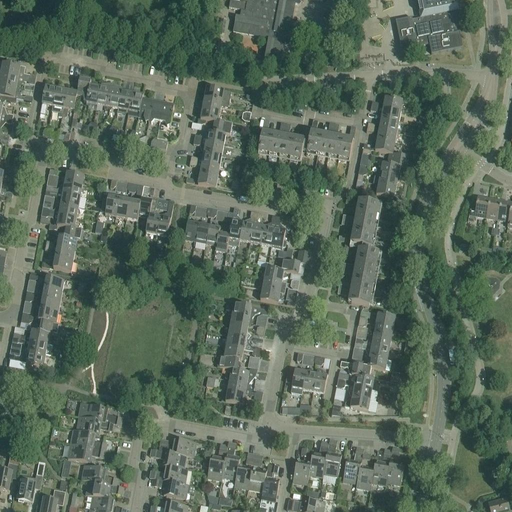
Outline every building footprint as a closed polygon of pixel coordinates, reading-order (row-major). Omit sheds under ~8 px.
[(308,0),(309,0),(310,0),(322,3),(323,3),(323,0),(224,0),(224,1),(230,2),(229,10),(241,12),(241,14),(240,19),(236,18),(233,33),(268,40),(264,65),(280,68),(281,60),(286,36),(289,37),(295,5),(297,6),(300,3),(300,0),(308,0)] [(418,0),(422,19),(412,21),(411,19),(395,22),(402,53),(418,50),(417,48),(429,46),(431,53),(431,55),(463,49),(459,33),(457,34),(456,27),(460,26),(455,0),(418,0)] [(3,65),(1,76),(35,82),(36,78),(31,77),(29,77),(23,76),(25,69),(3,65)] [(0,87),(19,90),(24,83),(27,83),(30,86),(34,87),(35,82),(1,76),(0,81),(0,87)] [(84,103),(83,104),(86,105),(89,87),(90,87),(90,83),(83,81),(83,79),(79,79),(77,93),(76,98),(77,98),(82,99),(84,103)] [(104,112),(107,111),(112,86),(111,85),(104,86),(104,88),(100,87),(97,107),(102,108),(104,112)] [(112,110),(118,111),(121,91),(118,91),(119,89),(113,86),(112,86),(107,111),(109,113),(112,110)] [(0,97),(1,98),(8,99),(16,101),(31,104),(32,99),(27,98),(24,99),(21,98),(19,90),(0,87),(0,97)] [(23,87),(21,96),(30,98),(32,89),(23,87)] [(91,106),(97,107),(100,87),(97,87),(96,89),(90,87),(89,87),(86,102),(86,105),(85,107),(88,109),(91,106)] [(47,107),(53,108),(56,89),(52,88),(52,90),(45,88),(41,108),(42,109),(44,110),(47,107)] [(60,90),(56,89),(53,108),(52,114),(58,115),(58,119),(62,119),(66,92),(59,91),(60,90)] [(204,100),(229,105),(230,100),(222,99),(224,92),(204,89),(203,93),(205,93),(204,100)] [(124,116),(128,115),(132,95),(125,94),(125,92),(121,91),(118,111),(117,115),(124,116)] [(73,94),(66,92),(62,119),(64,120),(67,116),(68,111),(74,112),(77,98),(76,98),(77,93),(73,92),(73,94)] [(133,114),(139,115),(141,102),(142,102),(142,100),(143,95),(139,95),(139,96),(132,95),(128,115),(131,117),(133,114)] [(0,107),(3,105),(7,102),(8,102),(8,99),(1,98),(0,97),(0,107)] [(383,108),(383,111),(400,114),(402,105),(406,105),(406,104),(382,99),(382,101),(379,104),(383,108)] [(146,124),(148,124),(152,104),(145,103),(146,101),(142,100),(142,102),(141,102),(139,115),(138,119),(144,120),(146,124)] [(200,110),(220,114),(221,108),(228,110),(229,105),(204,100),(203,107),(201,107),(200,110)] [(154,122),(159,123),(163,104),(159,103),(159,105),(152,104),(148,124),(151,125),(154,122)] [(163,104),(159,123),(165,125),(167,128),(170,127),(173,112),(174,108),(167,107),(167,105),(163,104)] [(0,119),(12,122),(13,117),(8,116),(6,117),(5,115),(7,115),(5,110),(3,109),(0,108),(0,119)] [(220,125),(221,125),(222,122),(219,120),(220,114),(200,110),(200,114),(201,114),(200,121),(205,122),(205,123),(206,123),(213,124),(220,125)] [(377,116),(378,121),(402,126),(402,125),(399,124),(400,114),(383,111),(379,110),(379,112),(377,113),(377,116)] [(0,130),(1,131),(4,127),(3,126),(5,124),(7,125),(12,126),(12,122),(0,119),(0,130)] [(379,129),(379,132),(396,136),(398,126),(402,126),(378,121),(376,125),(379,129)] [(225,137),(230,138),(233,139),(234,138),(230,137),(232,127),(221,125),(220,125),(213,124),(213,127),(208,129),(210,134),(225,137)] [(265,137),(262,137),(258,154),(268,156),(279,158),(290,160),(300,163),(302,154),(306,155),(317,157),(327,159),(338,161),(349,163),(352,145),(349,144),(347,140),(342,141),(338,138),(334,142),(331,141),(328,140),(326,136),(321,136),(317,133),(314,138),(310,137),(310,133),(311,129),(306,128),(306,129),(305,136),(304,141),(304,145),(301,144),(299,139),(294,140),(290,137),(286,141),(283,141),(279,140),(278,135),(272,136),(268,133),(265,137)] [(0,141),(1,141),(1,142),(8,143),(9,138),(4,137),(2,138),(1,137),(3,136),(1,131),(0,130),(0,141)] [(373,138),(374,143),(398,147),(398,146),(395,146),(396,136),(379,132),(378,136),(373,138)] [(205,144),(223,148),(225,137),(210,134),(206,133),(205,134),(202,137),(206,141),(205,144)] [(156,141),(155,149),(166,151),(167,144),(156,141)] [(375,154),(388,157),(388,156),(392,157),(393,156),(394,147),(398,148),(398,147),(374,143),(371,147),(375,150),(375,154)] [(205,144),(202,144),(202,146),(199,147),(201,154),(221,158),(223,148),(205,144)] [(202,165),(201,166),(219,169),(221,159),(225,160),(225,159),(201,154),(197,160),(196,159),(191,158),(190,164),(198,165),(198,164),(202,165)] [(384,163),(385,166),(400,169),(405,170),(406,163),(407,164),(408,159),(393,156),(392,157),(388,156),(388,157),(387,162),(384,163)] [(381,171),(380,176),(400,180),(400,176),(399,176),(400,169),(385,166),(380,165),(380,166),(378,168),(381,171)] [(196,171),(197,176),(221,181),(221,180),(217,179),(219,169),(201,166),(201,169),(196,171)] [(63,185),(87,189),(83,188),(85,178),(67,174),(66,178),(61,180),(63,185)] [(0,186),(4,187),(8,183),(6,182),(8,180),(10,182),(15,183),(16,178),(0,175),(0,186)] [(221,181),(197,176),(194,180),(198,183),(197,187),(215,190),(217,180),(221,181)] [(375,184),(376,187),(396,190),(397,184),(399,184),(400,180),(380,176),(379,183),(375,184)] [(46,192),(81,199),(83,190),(86,190),(87,189),(63,185),(58,191),(53,190),(51,189),(47,188),(46,192)] [(0,197),(0,198),(1,198),(7,199),(12,199),(13,195),(8,194),(5,195),(4,193),(6,192),(4,187),(0,186),(0,197)] [(396,190),(376,187),(374,189),(377,192),(376,198),(396,202),(396,197),(395,197),(396,190)] [(59,206),(83,211),(83,210),(79,209),(81,199),(46,192),(45,198),(50,199),(51,198),(57,199),(59,206)] [(114,223),(115,224),(120,200),(116,197),(113,201),(109,200),(105,217),(115,219),(114,223)] [(117,220),(126,221),(130,204),(127,203),(125,198),(120,200),(115,224),(116,224),(117,220)] [(138,219),(139,219),(149,221),(149,217),(150,217),(152,208),(151,208),(152,203),(148,202),(146,198),(142,200),(141,204),(138,219)] [(475,218),(486,220),(489,202),(478,200),(476,212),(470,211),(468,223),(474,224),(475,218)] [(138,224),(139,219),(138,219),(141,204),(137,201),(133,205),(130,204),(126,221),(137,223),(136,228),(137,228),(138,224)] [(486,220),(497,222),(501,204),(489,202),(486,220)] [(379,207),(361,203),(360,207),(355,209),(357,214),(354,218),(358,222),(357,225),(357,228),(352,230),(353,235),(350,239),(354,242),(353,246),(349,245),(346,244),(345,249),(346,250),(352,251),(352,250),(357,251),(361,252),(360,255),(355,257),(357,262),(353,266),(358,270),(357,273),(356,276),(351,278),(353,283),(350,287),(354,290),(353,294),(353,297),(348,298),(350,303),(349,304),(369,308),(371,297),(373,286),(375,276),(377,266),(379,255),(370,253),(371,249),(373,239),(375,228),(377,218),(379,207)] [(497,222),(508,224),(509,224),(511,211),(511,207),(511,206),(501,204),(497,222)] [(42,214),(77,220),(79,211),(83,211),(59,206),(56,210),(57,211),(56,212),(49,211),(47,210),(43,209),(42,214)] [(231,225),(229,238),(229,241),(228,247),(239,249),(240,243),(239,243),(243,223),(239,220),(238,221),(236,219),(238,216),(239,211),(234,210),(233,215),(233,216),(232,223),(231,225)] [(72,230),(75,231),(77,220),(42,214),(41,219),(46,220),(47,219),(54,221),(55,222),(53,223),(55,227),(58,228),(63,229),(66,230),(72,231),(72,230)] [(155,241),(156,241),(161,217),(157,214),(153,218),(150,217),(149,217),(149,221),(146,235),(156,237),(155,241)] [(239,243),(240,243),(250,245),(256,215),(251,214),(250,218),(251,222),(249,223),(248,222),(243,223),(239,243)] [(256,215),(250,245),(260,247),(259,250),(260,250),(264,227),(261,224),(260,224),(258,222),(259,221),(260,215),(256,215)] [(161,217),(156,241),(157,241),(158,237),(168,239),(171,222),(168,221),(165,216),(161,217)] [(264,227),(260,250),(261,251),(262,247),(271,249),(277,219),(272,218),(271,222),(272,225),(270,226),(269,225),(264,227)] [(277,219),(271,249),(282,251),(286,232),(281,228),(280,228),(278,227),(280,224),(281,220),(277,219)] [(193,248),(194,248),(199,225),(194,221),(191,225),(188,225),(184,242),(194,244),(193,248)] [(196,245),(206,246),(209,229),(206,228),(204,223),(199,225),(194,248),(196,249),(196,245)] [(206,246),(216,248),(219,233),(220,233),(221,229),(215,225),(212,229),(209,229),(206,246)] [(77,242),(77,243),(82,244),(86,245),(86,243),(82,243),(84,234),(88,235),(88,233),(84,232),(84,233),(75,231),(72,230),(72,231),(66,230),(66,233),(61,234),(63,239),(62,240),(77,242)] [(216,248),(215,252),(214,256),(216,257),(216,253),(226,255),(228,247),(229,241),(229,238),(226,237),(225,232),(220,233),(219,233),(216,248)] [(58,250),(75,253),(77,243),(77,242),(62,240),(63,239),(58,238),(55,243),(59,246),(58,250)] [(52,253),(54,260),(77,264),(74,263),(75,253),(58,250),(54,249),(46,247),(45,252),(50,253),(52,253)] [(282,262),(280,273),(286,274),(300,277),(303,278),(304,270),(307,270),(310,255),(299,253),(297,265),(282,262)] [(42,269),(54,271),(71,275),(73,264),(77,265),(77,264),(54,260),(51,264),(49,266),(42,264),(42,269)] [(266,272),(264,281),(282,284),(282,282),(287,280),(286,274),(280,273),(262,269),(261,271),(266,272)] [(42,290),(66,295),(67,294),(63,293),(64,283),(47,280),(46,283),(41,284),(42,290)] [(258,290),(258,291),(282,295),(284,296),(286,285),(282,284),(264,281),(262,291),(258,290)] [(43,301),(61,304),(62,294),(66,295),(42,290),(39,294),(44,298),(43,301)] [(282,295),(258,291),(257,292),(262,293),(260,302),(278,306),(279,302),(283,300),(282,295)] [(39,311),(63,316),(63,315),(59,314),(61,304),(43,301),(42,304),(37,306),(39,311)] [(228,316),(252,321),(255,316),(260,314),(260,311),(252,309),(234,306),(232,316),(228,316)] [(44,323),(57,326),(57,325),(59,316),(63,317),(63,316),(39,311),(33,318),(30,317),(30,318),(28,316),(23,315),(22,319),(30,321),(39,323),(44,324),(44,323)] [(376,323),(375,326),(394,330),(396,319),(376,315),(372,320),(376,323)] [(232,318),(230,328),(248,331),(249,327),(253,326),(252,321),(228,316),(228,317),(232,318)] [(50,335),(50,336),(59,337),(59,338),(63,339),(63,337),(59,336),(61,326),(57,325),(57,326),(44,323),(44,324),(43,327),(38,328),(40,333),(42,333),(42,334),(50,335)] [(370,332),(371,337),(395,342),(396,340),(392,340),(394,330),(375,326),(374,330),(370,332)] [(224,337),(224,338),(248,342),(251,338),(247,335),(248,331),(230,328),(228,338),(224,337)] [(14,335),(13,339),(48,346),(50,336),(50,335),(42,334),(42,333),(40,333),(30,331),(30,332),(25,338),(20,337),(18,336),(14,335)] [(363,346),(371,348),(389,351),(391,342),(395,342),(371,337),(368,341),(366,344),(363,343),(363,346)] [(228,339),(226,349),(244,352),(245,349),(250,347),(248,342),(224,338),(228,339)] [(48,346),(13,339),(12,345),(16,346),(19,345),(25,346),(26,353),(50,357),(51,358),(53,347),(48,346)] [(365,353),(367,358),(391,363),(392,362),(388,361),(389,351),(371,348),(363,346),(362,348),(358,350),(365,351),(365,353)] [(226,349),(224,359),(224,360),(239,362),(239,363),(240,363),(244,364),(244,363),(247,359),(243,355),(244,352),(226,349)] [(26,364),(44,367),(46,357),(50,358),(50,357),(26,353),(21,359),(16,358),(14,357),(10,356),(9,361),(26,364)] [(217,369),(231,372),(235,373),(235,372),(236,369),(241,368),(240,363),(239,363),(239,362),(224,360),(224,359),(219,358),(216,357),(216,358),(219,359),(217,369)] [(352,361),(351,365),(354,366),(367,369),(372,370),(385,373),(387,363),(391,364),(391,363),(367,358),(363,363),(352,361)] [(354,378),(369,381),(370,380),(372,370),(367,369),(354,366),(351,365),(351,366),(341,363),(340,368),(345,369),(347,369),(350,376),(349,377),(354,378)] [(301,396),(302,396),(306,372),(302,369),(299,373),(295,372),(292,390),(302,392),(301,396)] [(304,392),(313,394),(316,376),(313,375),(311,370),(306,372),(302,396),(303,396),(304,392)] [(226,381),(225,382),(249,386),(253,382),(256,378),(256,376),(249,375),(248,375),(235,372),(235,373),(231,372),(230,382),(226,381)] [(322,400),(323,400),(324,400),(328,376),(323,373),(320,377),(316,376),(313,394),(323,396),(322,400)] [(355,385),(354,388),(372,392),(374,383),(378,384),(379,381),(374,381),(370,380),(369,381),(354,378),(351,382),(355,385)] [(229,383),(227,393),(245,396),(254,398),(255,395),(252,394),(251,391),(249,386),(225,382),(229,383)] [(349,394),(350,399),(374,403),(374,402),(370,401),(372,392),(354,388),(350,388),(349,394)] [(245,396),(227,393),(225,404),(245,407),(246,406),(249,403),(244,399),(245,396)] [(374,403),(350,399),(347,403),(345,406),(344,409),(350,410),(368,413),(370,403),(374,404),(374,403)] [(89,406),(86,420),(98,423),(114,426),(122,427),(123,419),(108,416),(109,410),(89,406)] [(79,419),(76,433),(93,436),(92,436),(96,437),(97,430),(113,434),(114,426),(98,423),(86,420),(79,419)] [(73,432),(70,446),(90,450),(95,451),(106,453),(107,446),(91,442),(92,436),(93,436),(76,433),(73,432)] [(161,441),(159,452),(162,453),(166,454),(168,446),(168,443),(161,441)] [(175,456),(187,458),(187,459),(194,460),(197,445),(177,442),(176,448),(168,446),(166,454),(175,455),(175,456)] [(327,456),(326,461),(323,477),(337,479),(341,460),(334,459),(337,443),(330,442),(329,445),(327,456)] [(319,454),(327,456),(329,445),(322,443),(319,454)] [(223,480),(235,483),(236,483),(238,470),(239,470),(240,463),(233,461),(235,446),(228,444),(228,448),(225,464),(222,480),(223,480)] [(90,450),(70,446),(68,460),(87,464),(90,450)] [(222,483),(223,480),(222,480),(225,464),(228,448),(220,447),(217,462),(211,461),(208,481),(222,483)] [(309,478),(313,458),(314,452),(313,452),(303,450),(301,458),(304,458),(302,466),(296,465),(293,485),(307,487),(309,478)] [(343,484),(356,486),(357,487),(360,470),(360,471),(361,466),(363,455),(364,452),(356,450),(353,466),(347,464),(343,484)] [(392,450),(391,453),(392,453),(390,462),(397,463),(400,451),(392,450)] [(95,451),(93,459),(104,461),(106,453),(95,451)] [(159,452),(152,451),(151,458),(161,460),(162,453),(159,452)] [(375,466),(373,473),(374,473),(371,486),(372,486),(386,488),(386,485),(389,469),(389,465),(390,462),(392,453),(391,453),(384,452),(382,463),(386,464),(385,468),(375,466)] [(162,453),(161,460),(167,461),(165,469),(169,469),(184,472),(185,471),(187,459),(187,458),(175,456),(175,455),(166,454),(162,453)] [(245,466),(253,468),(255,457),(248,455),(245,466)] [(371,456),(363,455),(361,466),(368,467),(371,456)] [(255,457),(253,468),(261,469),(262,458),(255,457)] [(326,461),(313,458),(309,478),(323,480),(323,477),(326,461)] [(36,478),(43,479),(45,465),(39,464),(36,478)] [(386,485),(400,488),(404,468),(389,465),(389,469),(386,485)] [(0,491),(9,493),(11,480),(17,481),(20,468),(9,466),(7,473),(0,471),(0,491)] [(263,495),(262,495),(261,501),(275,504),(279,485),(273,484),(274,475),(277,475),(279,468),(269,466),(267,475),(265,482),(263,495)] [(82,482),(89,483),(101,486),(101,485),(108,486),(113,487),(117,488),(118,481),(102,478),(103,471),(84,468),(82,482)] [(169,469),(166,483),(169,484),(185,487),(189,487),(191,474),(188,473),(188,472),(185,471),(184,472),(169,469)] [(234,489),(248,492),(252,472),(239,470),(238,470),(236,483),(235,483),(234,489)] [(357,487),(356,486),(356,490),(371,492),(372,486),(371,486),(374,473),(373,473),(360,471),(360,470),(357,487)] [(248,492),(262,495),(263,495),(265,482),(267,475),(252,472),(248,492)] [(150,480),(153,481),(160,482),(162,475),(151,473),(150,480)] [(160,482),(153,481),(152,488),(168,491),(166,498),(186,502),(189,487),(185,487),(169,484),(166,483),(160,482)] [(19,502),(32,504),(35,486),(22,483),(19,502)] [(86,497),(93,499),(93,498),(106,501),(106,500),(108,486),(101,485),(101,486),(89,483),(86,497)] [(117,488),(113,487),(111,495),(122,497),(124,489),(117,488)] [(66,494),(65,494),(55,492),(53,502),(44,500),(42,511),(56,511),(57,507),(63,508),(66,494)] [(93,499),(90,511),(110,511),(113,501),(106,500),(106,501),(93,498),(93,499)] [(489,511),(509,511),(506,500),(488,505),(489,511)] [(324,511),(325,505),(306,501),(304,508),(289,505),(287,511),(324,511)]
